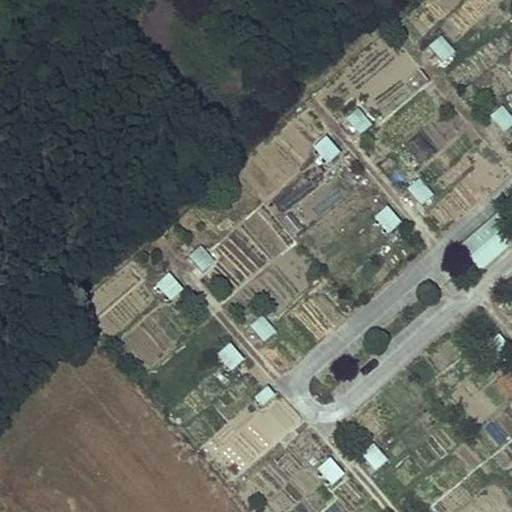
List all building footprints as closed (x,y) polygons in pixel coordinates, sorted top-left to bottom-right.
[(442,69),(457,57),(440,37),(425,49),(442,69)] [(487,120),(505,135),(511,126),(511,117),(499,106),(487,120)] [(341,127),(361,139),(371,123),(351,110),(341,127)] [(325,164),(339,154),(325,137),(312,147),(325,164)] [(403,192),(419,209),(432,197),(417,180),(403,192)] [(372,217),(385,236),(399,226),(386,207),(372,217)] [(511,243),(494,218),(457,245),(477,271),(511,245),(511,243)] [(201,277),(216,265),(200,246),(185,259),(201,277)] [(165,275),(154,289),(171,302),(182,288),(165,275)] [(262,345),(275,333),(261,317),(247,329),(262,345)] [(225,371),(241,364),(233,345),(217,352),(225,371)] [(377,446),(361,454),(371,472),(387,464),(377,446)] [(330,487),(343,477),(330,459),(317,469),(330,487)]
